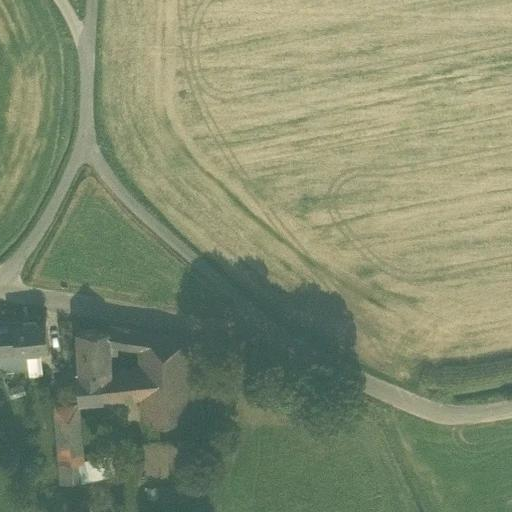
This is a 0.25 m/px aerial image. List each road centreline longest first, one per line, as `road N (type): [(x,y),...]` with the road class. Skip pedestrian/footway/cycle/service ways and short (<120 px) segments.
road 1 (unclassified): [(287,347),(0,283)]
road 2 (unclassified): [(81,147),(131,206),(287,347)]
road 3 (unclassified): [(511,410),(482,416),(410,409),(287,347)]
road 4 (residential): [(81,147),(43,224),(0,279)]
